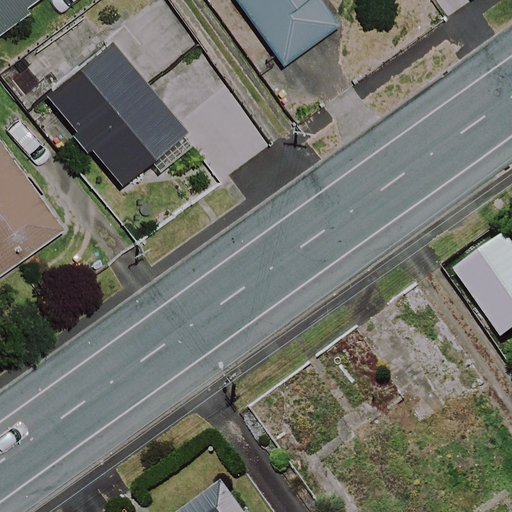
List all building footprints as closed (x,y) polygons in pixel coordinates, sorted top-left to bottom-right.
[(39,0),(0,0),(0,32),(0,33),(39,0)] [(194,45),(157,0),(153,0),(40,92),(117,187),(186,131),(147,83),(194,45)] [(334,27),(315,0),(235,0),(280,64),(334,27)] [(0,273),(61,232),(0,142),(0,273)] [(511,332),(511,246),(504,235),(453,271),(501,340),(511,332)] [(511,434),(477,383),(389,443),(378,427),(317,468),(347,511),(483,511),(510,494),(483,455),(511,434)] [(243,511),(224,485),(186,511),(243,511)]
